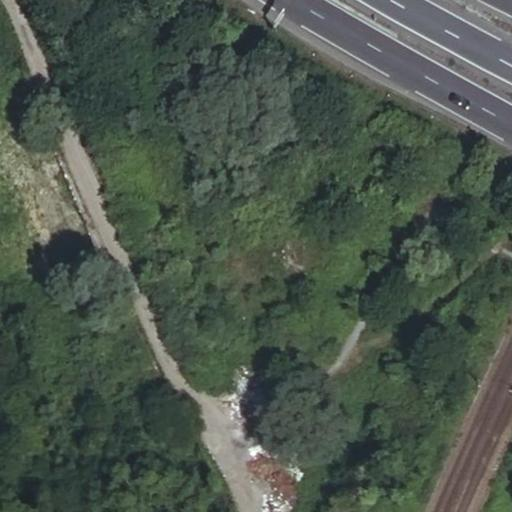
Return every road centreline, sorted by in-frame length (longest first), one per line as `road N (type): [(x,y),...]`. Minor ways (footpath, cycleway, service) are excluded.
road 1 (residential): [(20,0),(242,511)]
road 2 (trunk): [(294,0),(511,120)]
road 3 (trunk): [(511,61),(395,0)]
